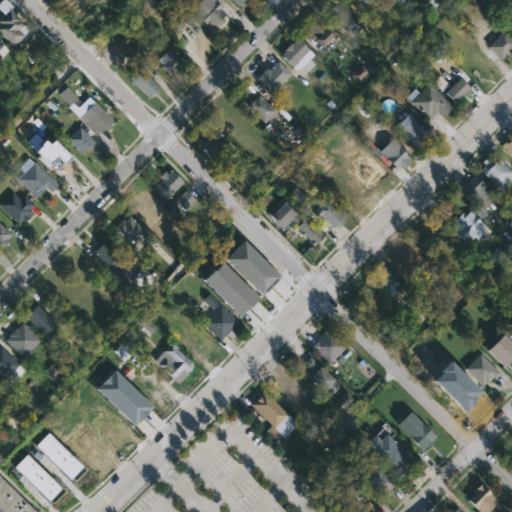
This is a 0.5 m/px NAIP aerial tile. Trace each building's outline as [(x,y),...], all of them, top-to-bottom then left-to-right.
[(18,20),(22,24),(24,21),(31,28),(12,46),(0,34),(0,17),(3,14),(0,10),(0,0),(5,0),(18,14),(18,15),(20,18),(18,20)] [(109,0),(99,9),(91,0),(109,0)] [(224,22),(219,27),(216,24),(208,32),(183,8),(190,0),(214,0),(223,8),(221,9),(226,14),(222,18),(225,21),(224,22)] [(251,0),(243,8),(239,5),(238,7),(230,0),(251,0)] [(338,0),(341,0),(353,12),(358,7),(364,13),(358,19),(359,20),(347,33),(328,13),(337,3),(336,2),(338,0)] [(189,20),(178,31),(162,16),(173,4),(189,20)] [(323,44),(322,45),(303,27),(315,13),(335,31),(323,44)] [(511,47),(502,58),(488,46),(503,30),(511,39),(511,47)] [(297,38),(313,54),(309,58),(315,64),(306,74),(300,68),(296,71),(280,55),(291,43),(292,44),(297,38)] [(169,49),(170,51),(172,49),(176,53),(174,54),(182,63),(170,75),(156,61),(169,49)] [(277,60),(291,73),(271,93),(255,77),(264,69),(266,67),(268,69),(277,60)] [(155,95),(152,98),(150,96),(148,98),(129,79),(140,68),(158,86),(156,89),(159,92),(155,95)] [(460,77),(470,87),(455,103),(445,93),(460,77)] [(428,82),(452,106),(441,116),(437,111),(433,115),(431,114),(426,118),(405,97),(415,87),(419,91),(428,82)] [(113,122),(104,130),(103,130),(100,133),(80,114),(78,116),(57,95),(66,86),(79,99),(74,104),(78,108),(89,97),(113,122)] [(259,94),(266,102),(267,101),(278,113),(266,124),(248,104),(259,94)] [(417,137),(411,142),(394,126),(407,113),(424,129),(417,137)] [(88,147),(83,153),(81,152),(79,153),(65,139),(78,126),(94,142),(88,147)] [(209,126),(210,127),(220,137),(222,135),(229,141),(213,158),(202,148),(203,146),(197,141),(201,137),(199,136),(209,126)] [(47,135),(70,159),(64,165),(56,157),(50,163),(52,164),(48,168),(31,151),(32,149),(25,142),(34,133),(41,140),(47,135)] [(386,178),(381,183),(380,182),(374,188),(336,151),(347,140),(346,138),(350,134),(390,174),(386,178)] [(511,136),(511,157),(500,145),(508,137),(510,138),(511,136)] [(405,165),(402,168),(399,165),(396,168),(379,151),(392,138),(410,155),(407,158),(410,160),(405,165)] [(495,154),(511,171),(511,180),(501,191),(479,169),(484,164),(481,161),(486,156),(489,160),(495,154)] [(56,185),(50,191),(45,187),(35,197),(16,179),(34,161),(57,184),(56,185)] [(170,170),(182,181),(164,200),(152,188),(161,179),(158,176),(164,171),(166,173),(170,170)] [(476,173),(486,183),(483,187),(490,193),(482,202),(480,200),(475,205),(458,189),(466,180),(468,182),(476,173)] [(365,201),(363,203),(361,202),(354,208),(334,187),(347,175),(369,197),(365,201)] [(0,201),(11,191),(18,198),(23,194),(33,204),(28,209),(30,211),(25,215),(28,218),(23,222),(21,220),(17,224),(0,207),(0,201)] [(184,211),(194,199),(185,191),(175,202),(184,211)] [(327,196),(334,202),(331,205),(343,216),(340,219),(342,221),(338,227),(335,224),(332,227),(320,216),(317,219),(310,212),(323,198),(324,199),(327,196)] [(284,228),(267,212),(280,199),(297,215),(284,228)] [(465,209),(468,212),(470,210),(486,226),(469,245),(454,231),(460,224),(456,220),(465,209)] [(129,215),(148,234),(136,245),(131,240),(126,245),(122,241),(120,243),(109,231),(122,218),(124,220),(129,215)] [(317,242),(315,244),(296,227),(305,216),(324,234),(317,242)] [(8,240),(2,248),(0,246),(0,224),(10,233),(6,238),(8,240)] [(135,265),(121,279),(91,250),(105,236),(135,265)] [(410,238),(425,253),(419,259),(423,263),(418,268),(413,264),(412,265),(395,249),(400,244),(402,246),(410,238)] [(279,277),(260,296),(224,259),(243,241),(279,277)] [(221,262),(257,298),(238,316),(202,280),(221,262)] [(405,280),(396,290),(397,290),(393,295),(374,278),(387,264),(405,280)] [(209,294),(238,322),(231,329),(236,334),(230,340),(225,335),(219,340),(197,319),(202,314),(206,318),(213,311),(202,300),(209,294)] [(54,333),(48,340),(25,317),(37,305),(60,327),(54,333)] [(184,313),(216,344),(212,347),(216,350),(209,357),(206,353),(203,356),(172,324),(175,321),(172,319),(178,313),(181,316),(184,313)] [(22,323),(39,340),(30,350),(31,351),(23,360),(3,341),(15,327),(16,329),(22,323)] [(340,352),(328,365),(311,348),(330,328),(347,344),(340,351),(340,352)] [(511,360),(505,367),(488,350),(506,334),(511,340),(511,360)] [(174,343),(177,347),(176,348),(192,365),(186,371),(188,373),(177,384),(156,361),(160,357),(159,355),(170,343),(172,345),(174,343)] [(0,346),(18,364),(4,378),(1,376),(0,377),(0,346)] [(500,372),(494,379),(492,377),(486,383),(484,382),(482,384),(465,369),(480,353),(500,372)] [(334,382),(339,387),(333,394),(325,387),(321,391),(308,378),(312,373),(303,363),(310,357),(333,379),(335,381),(334,382)] [(133,427),(95,389),(114,370),(152,408),(133,427)] [(288,394),(295,400),(290,405),(282,397),(283,396),(270,384),(283,371),(297,385),(288,394)] [(478,395),(473,399),(477,403),(471,408),(467,404),(464,408),(442,384),(455,371),(478,395)] [(297,424),(283,438),(279,434),(273,440),(265,431),(270,426),(250,405),(264,391),(297,424)] [(333,406),(340,412),(352,399),(345,392),(333,406)] [(433,443),(428,448),(426,446),(421,450),(396,424),(410,410),(435,436),(431,441),(433,443)] [(111,421),(126,437),(114,449),(95,430),(98,428),(97,427),(107,418),(111,421)] [(89,441),(103,455),(88,470),(77,459),(79,458),(65,443),(69,439),(71,441),(76,435),(74,434),(78,430),(89,441)] [(34,445),(69,479),(82,466),(47,433),(34,445)] [(386,433),(413,461),(405,469),(408,472),(400,480),(365,444),(374,434),(379,440),(386,433)] [(13,468),(48,500),(60,487),(25,454),(13,468)] [(379,467),(390,478),(392,477),(397,482),(382,496),(364,478),(365,477),(362,473),(367,468),(364,465),(372,457),(381,466),(379,467)] [(0,477),(35,511),(4,511),(0,508),(0,477)] [(502,505),(497,510),(493,506),(490,508),(494,511),(479,511),(467,499),(476,491),(475,489),(480,483),(502,505)] [(350,486),(363,499),(363,498),(374,509),(371,511),(352,511),(338,498),(350,486)]
